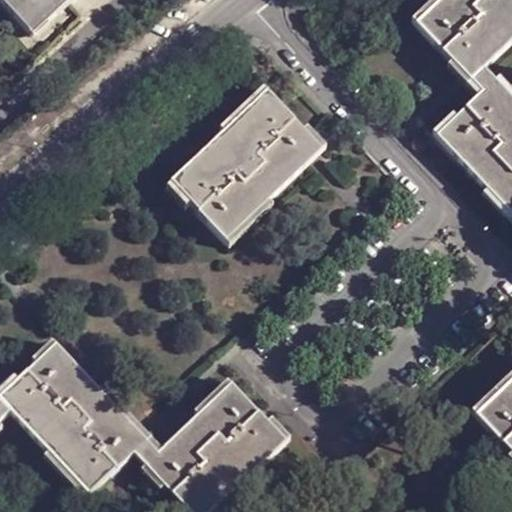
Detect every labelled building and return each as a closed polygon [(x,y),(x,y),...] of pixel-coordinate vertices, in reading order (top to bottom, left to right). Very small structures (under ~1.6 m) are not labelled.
[(0,0),(0,4),(31,38),(71,0),(0,0)] [(511,224),(511,105),(482,72),(511,46),(511,0),(443,0),(413,26),(482,103),(435,145),(511,224)] [(172,188),(229,247),(327,156),(270,97),(172,188)] [(0,432),(13,421),(90,497),(136,456),(152,441),(63,344),(0,403),(0,432)] [(511,374),(467,415),(511,464),(511,374)] [(148,468),(189,511),(217,511),(290,445),(236,387),(164,453),(148,468)] [(164,453),(152,441),(136,456),(148,468),(164,453)]
